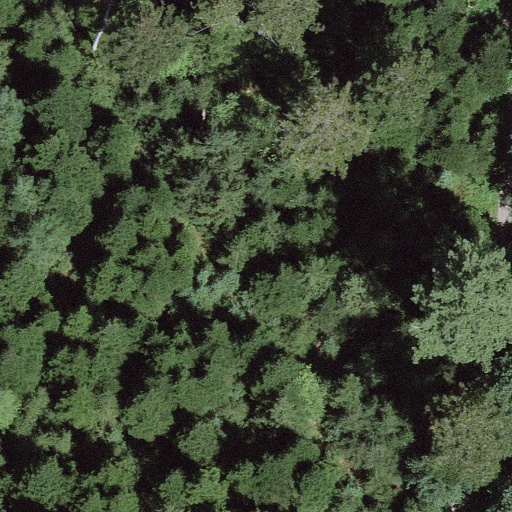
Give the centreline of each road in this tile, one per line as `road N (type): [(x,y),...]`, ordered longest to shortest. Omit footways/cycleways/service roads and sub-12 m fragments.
road 1 (track): [(460,511),(502,280),(511,168)]
road 2 (track): [(511,129),(498,0)]
